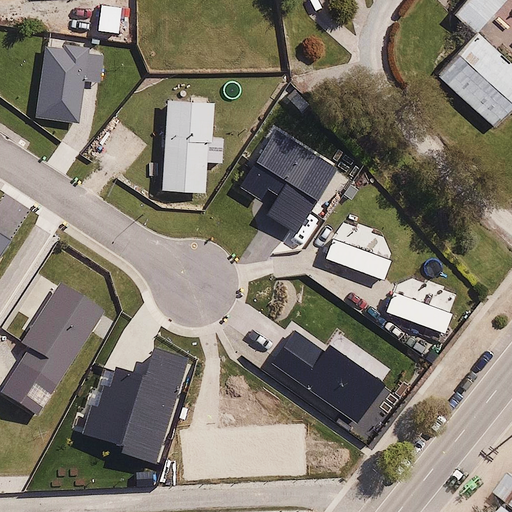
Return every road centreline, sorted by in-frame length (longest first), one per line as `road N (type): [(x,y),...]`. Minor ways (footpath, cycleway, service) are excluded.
road 1 (residential): [(0,158),(195,284)]
road 2 (primary): [(399,511),(511,372)]
